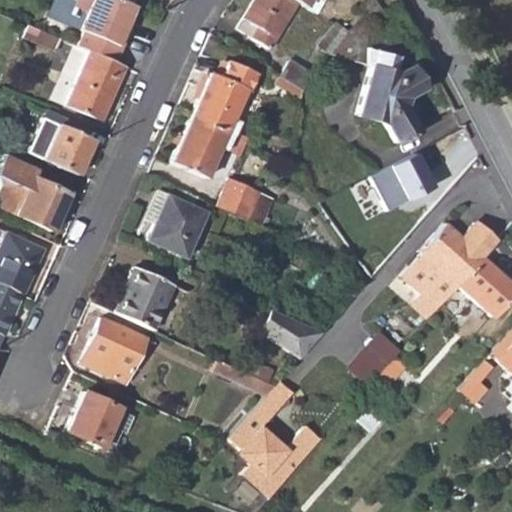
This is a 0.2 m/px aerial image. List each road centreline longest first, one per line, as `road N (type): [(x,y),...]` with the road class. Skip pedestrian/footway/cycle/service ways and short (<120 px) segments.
road 1 (residential): [(21,383),(203,0)]
road 2 (tertiary): [(511,160),(428,0)]
